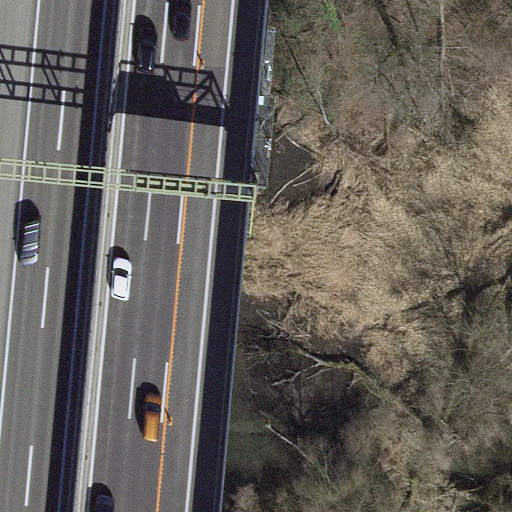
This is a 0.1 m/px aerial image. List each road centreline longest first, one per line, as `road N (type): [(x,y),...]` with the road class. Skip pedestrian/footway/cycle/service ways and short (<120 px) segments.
road 1 (motorway): [(70,0),(22,511)]
road 2 (motorway): [(143,511),(188,0)]
